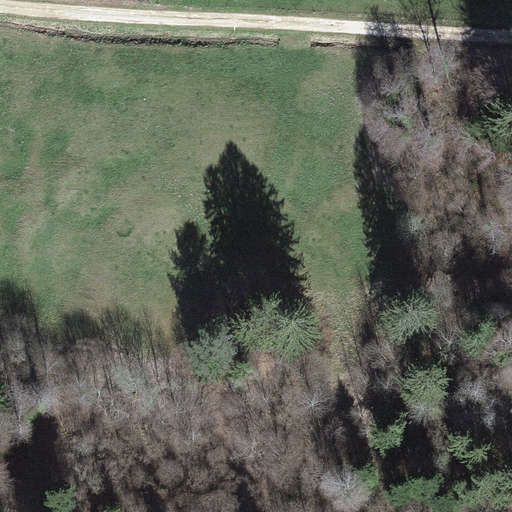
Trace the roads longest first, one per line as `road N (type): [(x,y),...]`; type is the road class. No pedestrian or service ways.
road 1 (track): [(0,4),(511,40)]
road 2 (track): [(114,458),(273,487),(333,511)]
